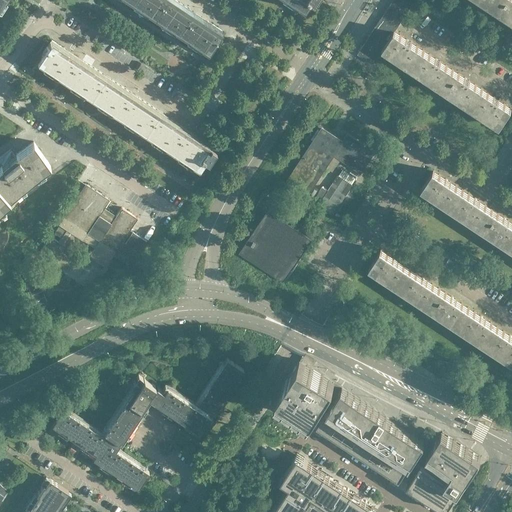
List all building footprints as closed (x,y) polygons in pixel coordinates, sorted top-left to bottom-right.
[(222,31),(175,0),(0,0),(0,11),(7,0),(125,0),(133,5),(134,3),(136,3),(143,8),(141,11),(160,23),(161,20),(170,26),(168,29),(207,54),(222,31)] [(314,0),(284,0),(302,12),(310,1),(313,3),(314,0)] [(384,47),(394,31),(410,7),(414,0),(393,0),(369,37),(384,47)] [(511,0),(480,0),(511,21),(511,0)] [(511,109),(460,75),(394,31),(384,47),(382,49),(500,127),(511,109)] [(372,64),(382,49),(384,47),(369,37),(358,54),(372,64)] [(216,149),(119,85),(51,40),(36,63),(43,68),(45,65),(53,71),(51,74),(70,86),(71,83),(80,89),(78,91),(97,104),(98,101),(107,107),(105,109),(123,121),(125,119),(133,124),(132,127),(150,139),(152,137),(161,142),(159,145),(197,170),(205,159),(208,161),(216,149)] [(262,72),(267,65),(259,60),(254,67),(262,72)] [(307,193),(334,153),(361,171),(373,152),(355,140),(350,147),(342,142),(342,141),(322,129),(318,136),(288,181),(307,193)] [(43,171),(50,165),(33,142),(17,154),(16,153),(16,154),(15,154),(11,149),(2,164),(1,165),(0,166),(1,166),(0,167),(0,187),(9,198),(16,192),(35,177),(43,171)] [(335,215),(355,180),(339,171),(328,189),(323,186),(319,194),(324,198),(320,206),(335,215)] [(511,222),(433,171),(421,189),(511,248),(511,222)] [(130,230),(134,223),(137,218),(121,207),(116,216),(104,208),(110,199),(86,184),(59,224),(67,230),(58,242),(50,236),(39,252),(64,269),(75,253),(67,247),(75,235),(82,240),(95,248),(89,256),(105,267),(113,255),(130,266),(139,253),(138,252),(146,241),(130,230)] [(0,206),(3,204),(9,198),(0,187),(0,206)] [(284,205),(279,202),(279,198),(278,198),(277,199),(276,199),(275,200),(268,195),(268,190),(267,190),(265,191),(264,191),(264,192),(252,213),(254,215),(262,220),(268,212),(276,217),(284,205)] [(301,248),(305,242),(309,240),(308,239),(307,238),(292,228),(293,224),(292,224),(291,224),(290,224),(289,225),(288,226),(284,223),(284,218),(283,218),(282,218),(281,219),(280,220),(276,217),(268,212),(262,220),(242,251),(281,277),(299,250),(302,249),(301,248)] [(511,336),(460,302),(381,250),(375,259),(374,260),(373,261),(369,268),(399,287),(402,290),(427,306),(429,308),(455,325),(460,328),(511,362),(511,336)] [(317,254),(311,262),(315,265),(321,256),(317,254)] [(321,256),(315,265),(319,267),(324,259),(321,256)] [(324,259),(319,267),(323,270),(328,261),(324,259)] [(328,261),(323,270),(327,273),(332,264),(328,261)] [(23,266),(19,267),(35,306),(47,302),(46,301),(30,263),(23,266)] [(332,264),(327,273),(330,275),(336,266),(332,264)] [(336,266),(330,275),(334,278),(340,269),(336,266)] [(107,438),(68,412),(63,408),(52,425),(96,454),(93,458),(138,488),(149,472),(143,468),(145,465),(117,447),(120,443),(150,399),(201,433),(212,416),(206,413),(208,410),(213,414),(243,369),(227,358),(223,364),(195,405),(167,387),(164,392),(161,390),(138,375),(130,386),(133,388),(103,432),(109,436),(107,438)] [(399,480),(404,473),(405,472),(424,443),(425,442),(410,432),(406,429),(378,411),(361,400),(342,387),(342,388),(338,386),(334,383),(334,384),(332,382),(328,379),(312,369),(300,361),(275,398),(309,421),(311,418),(317,409),(321,411),(325,414),(319,423),(317,426),(399,480)] [(164,392),(167,387),(195,405),(223,364),(221,362),(194,402),(168,384),(165,384),(161,390),(164,392)] [(70,410),(68,412),(107,438),(109,436),(103,432),(133,388),(130,386),(101,431),(70,410)] [(442,432),(432,448),(429,452),(430,452),(433,455),(450,466),(448,470),(443,477),(441,479),(421,466),(420,465),(413,477),(412,478),(407,485),(446,511),(481,457),(442,432)] [(408,475),(412,478),(413,477),(420,465),(421,466),(441,479),(443,477),(448,470),(450,466),(433,455),(430,452),(429,452),(432,448),(428,445),(424,443),(405,472),(404,473),(408,475)] [(295,462),(299,456),(304,459),(305,457),(300,455),(297,453),(292,461),(293,462),(293,461),(295,462)] [(301,511),(311,498),(313,495),(339,511),(372,511),(375,507),(374,507),(371,505),(366,501),(365,501),(360,498),(357,496),(357,495),(356,495),(353,493),(348,490),(348,489),(347,489),(342,486),(339,484),(339,483),(338,483),(335,481),(330,478),(330,477),(329,477),(324,474),(321,472),(322,471),(317,468),(304,459),(299,456),(295,462),(293,461),(293,462),(285,474),(286,475),(283,481),(286,483),(291,486),(288,491),(283,498),(279,504),(277,507),(274,511),(273,511),(301,511)] [(322,471),(321,472),(329,477),(330,477),(331,474),(323,469),(322,471)] [(54,511),(68,492),(68,491),(49,478),(44,485),(43,484),(36,494),(37,495),(29,508),(28,507),(24,511),(54,511)] [(54,511),(58,511),(71,493),(68,491),(68,492),(54,511)] [(37,495),(36,494),(35,493),(26,506),(28,507),(29,508),(37,495)] [(305,511),(314,500),(332,511),(333,511),(335,509),(313,495),(311,498),(301,511),(305,511)]
